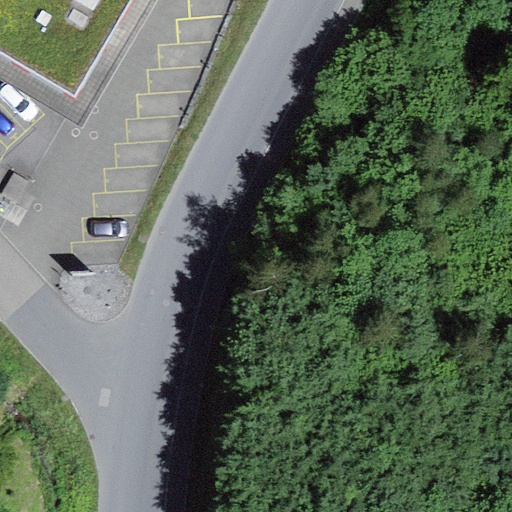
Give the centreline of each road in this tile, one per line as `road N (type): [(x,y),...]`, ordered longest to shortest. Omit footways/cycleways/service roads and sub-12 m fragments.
road 1 (residential): [(301,0),(173,267),(145,346),(129,433),(126,511)]
road 2 (track): [(129,433),(0,287)]
